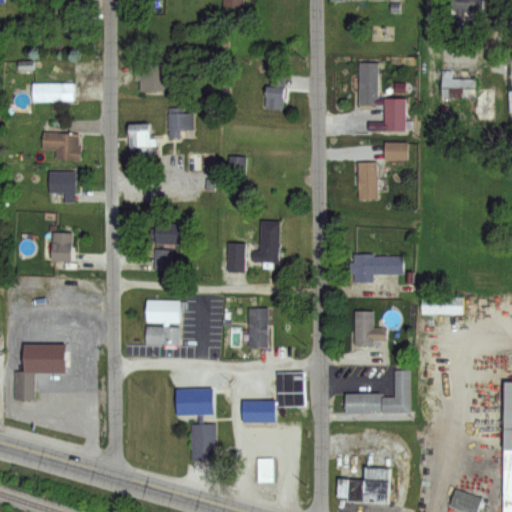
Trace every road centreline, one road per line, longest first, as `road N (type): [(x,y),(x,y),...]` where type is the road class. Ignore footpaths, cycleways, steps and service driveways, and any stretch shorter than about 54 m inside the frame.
road 1 (residential): [(116,478),(112,0)]
road 2 (residential): [(320,273),(315,0)]
road 3 (secondary): [(0,442),(235,511)]
road 4 (residential): [(322,511),(320,273)]
